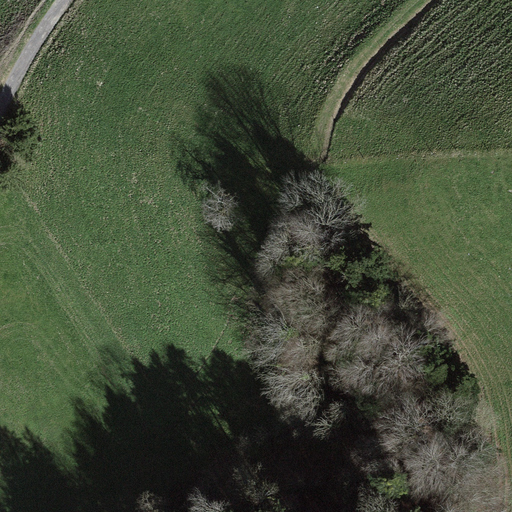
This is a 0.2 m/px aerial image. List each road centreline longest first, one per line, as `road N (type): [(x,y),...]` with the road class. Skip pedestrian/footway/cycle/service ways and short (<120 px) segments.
road 1 (track): [(321,241),(316,134),(355,69),(423,0)]
road 2 (track): [(0,133),(65,0)]
